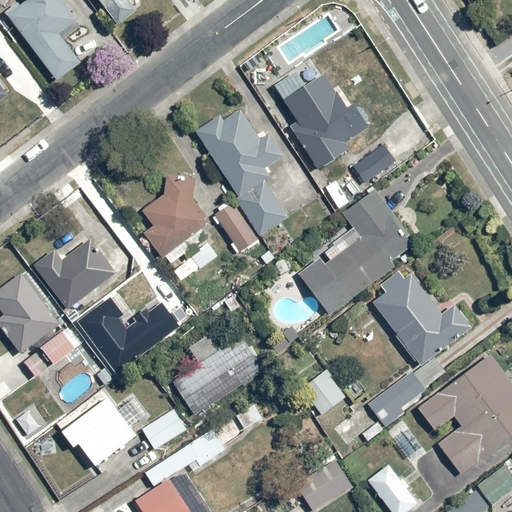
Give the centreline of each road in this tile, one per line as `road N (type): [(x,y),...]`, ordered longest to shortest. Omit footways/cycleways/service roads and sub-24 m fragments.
road 1 (residential): [(0,180),(258,0)]
road 2 (secondary): [(406,0),(511,164)]
